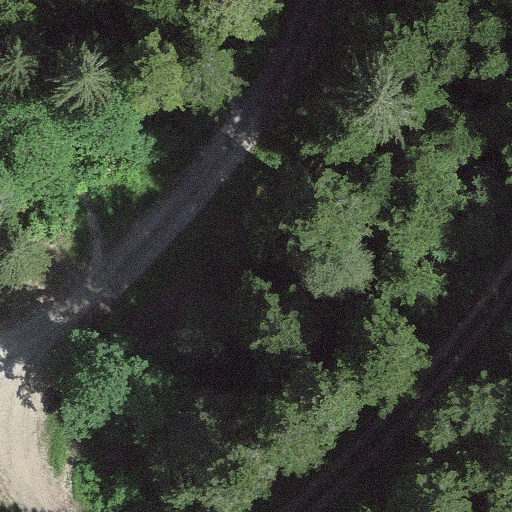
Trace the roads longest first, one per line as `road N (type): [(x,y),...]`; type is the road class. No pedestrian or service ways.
road 1 (track): [(0,398),(65,358),(241,134),(315,17),(316,0)]
road 2 (track): [(298,511),(511,275)]
